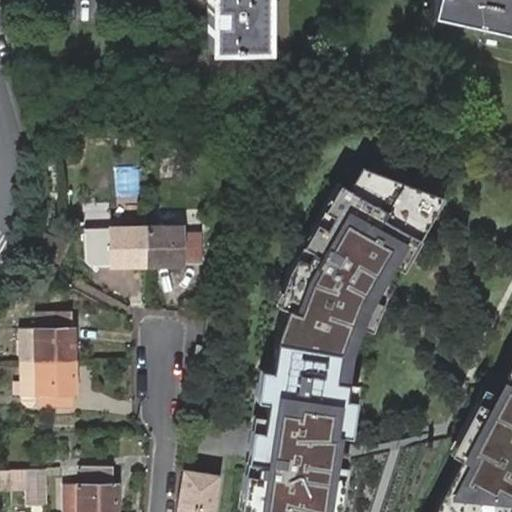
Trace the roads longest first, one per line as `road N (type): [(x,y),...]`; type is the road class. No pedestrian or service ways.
road 1 (residential): [(159,511),(162,328)]
road 2 (residential): [(0,234),(16,194),(0,97)]
